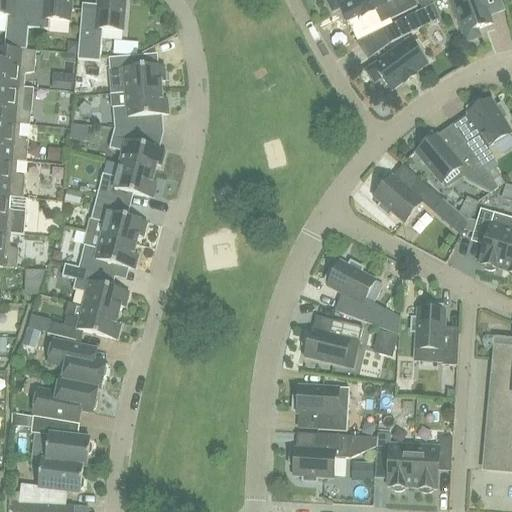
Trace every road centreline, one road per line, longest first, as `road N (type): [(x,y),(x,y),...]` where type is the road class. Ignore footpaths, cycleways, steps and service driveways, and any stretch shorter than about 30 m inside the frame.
road 1 (residential): [(175,0),(195,68),(192,162),(120,445),(114,511)]
road 2 (residential): [(254,511),(265,349),(294,264),(325,210)]
road 3 (residential): [(325,210),(419,104),(499,61)]
road 4 (residential): [(511,305),(473,292),(325,210)]
